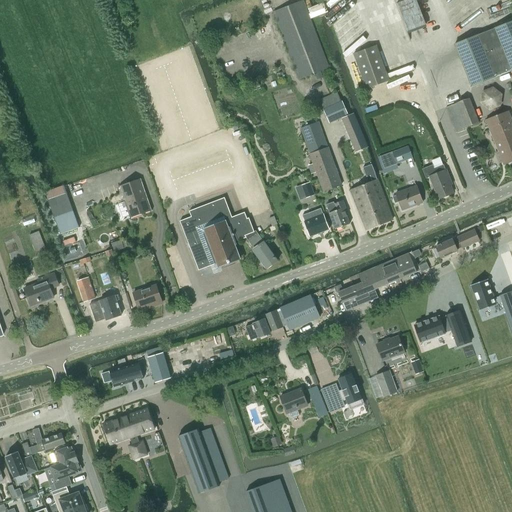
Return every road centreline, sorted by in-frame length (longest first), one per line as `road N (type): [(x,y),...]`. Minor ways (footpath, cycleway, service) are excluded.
road 1 (residential): [(53,354),(182,318),(511,187)]
road 2 (residential): [(70,417),(307,335),(511,238)]
road 3 (unknown): [(168,159),(223,138),(242,165),(174,202)]
